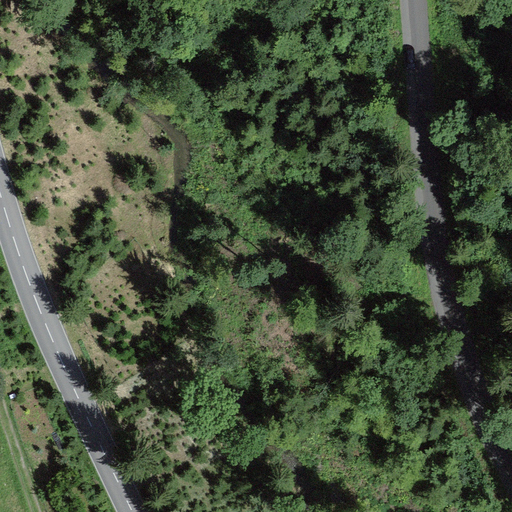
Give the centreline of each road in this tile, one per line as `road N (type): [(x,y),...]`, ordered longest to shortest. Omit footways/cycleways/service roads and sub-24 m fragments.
road 1 (unclassified): [(412,0),(433,265),(482,410),(511,460)]
road 2 (tertiary): [(0,190),(37,305),(131,511)]
